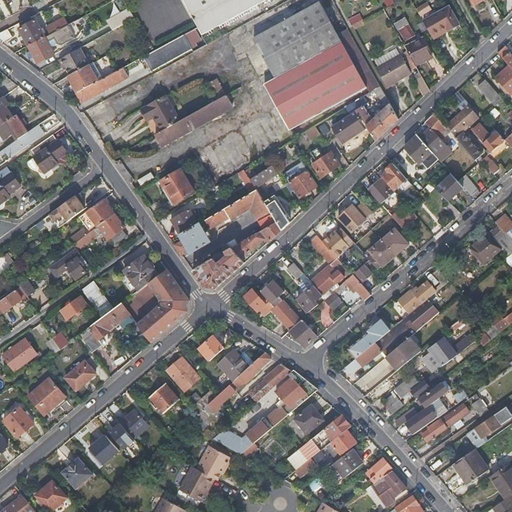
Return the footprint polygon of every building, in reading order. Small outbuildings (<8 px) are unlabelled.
[(185,0),(190,9),(206,0),(185,0)] [(206,0),(190,9),(199,26),(246,0),(206,0)] [(246,0),(199,26),(203,34),(269,0),(246,0)] [(337,13),(329,0),(324,0),(260,35),(277,68),(346,29),(345,28),(337,13)] [(444,9),(455,28),(459,26),(449,6),(444,9)] [(113,30),(134,17),(128,7),(107,20),(113,30)] [(434,40),(455,28),(444,9),(424,20),(432,34),(431,35),(434,40)] [(360,13),(348,19),(353,28),(364,22),(360,13)] [(17,28),(26,46),(66,25),(61,17),(45,26),(47,31),(44,32),(41,27),(39,28),(34,19),(31,21),(29,17),(18,22),(20,26),(17,28)] [(393,25),(403,42),(414,35),(404,17),(393,24),(393,25)] [(66,25),(26,46),(35,63),(52,54),(48,47),(55,43),(59,44),(72,37),(66,25)] [(0,33),(0,41),(2,43),(13,37),(8,29),(0,33)] [(348,34),(346,29),(277,68),(281,75),(349,36),(348,34)] [(186,34),(156,50),(146,56),(153,69),(193,48),(186,34)] [(349,36),(281,75),(263,85),(290,130),(374,81),(349,36)] [(431,57),(422,40),(406,48),(416,66),(431,57)] [(499,53),(502,56),(510,65),(511,67),(511,56),(509,53),(510,52),(505,47),(499,53)] [(68,55),(60,59),(69,76),(88,66),(78,49),(68,55)] [(401,54),(376,67),(387,86),(411,73),(401,54)] [(77,94),(75,95),(80,104),(126,79),(124,73),(126,72),(127,74),(131,72),(132,73),(142,68),(138,60),(100,81),(97,83),(77,94)] [(91,64),(88,66),(97,83),(100,81),(91,64)] [(511,93),(511,67),(510,65),(497,77),(511,94),(511,93)] [(67,78),(77,94),(97,83),(88,66),(69,76),(67,78)] [(414,82),(422,97),(428,92),(420,78),(414,82)] [(504,99),(486,79),(478,86),(481,89),(496,105),(504,99)] [(399,119),(384,92),(378,96),(382,101),(387,107),(379,114),(373,122),(366,111),(370,108),(368,103),(357,110),(368,126),(376,140),(399,119)] [(0,124),(1,126),(13,117),(6,107),(9,105),(3,96),(0,98),(0,124)] [(160,132),(154,136),(160,147),(231,108),(225,97),(205,108),(179,122),(160,132)] [(152,117),(160,132),(179,122),(167,98),(142,111),(145,118),(151,115),(152,117)] [(464,111),(446,127),(449,131),(477,163),(481,160),(483,158),(471,144),(472,143),(463,133),(462,134),(461,133),(459,135),(457,133),(462,130),(463,131),(479,117),(470,107),(470,106),(465,101),(459,106),(464,111)] [(357,110),(336,124),(332,127),(343,143),(368,126),(357,110)] [(421,138),(440,160),(441,161),(452,152),(438,136),(441,134),(442,135),(444,133),(445,134),(449,131),(446,127),(434,114),(426,121),(432,128),(421,138)] [(1,126),(0,126),(0,133),(4,139),(13,132),(18,139),(29,131),(24,126),(28,123),(24,118),(20,120),(16,115),(13,117),(1,126)] [(488,154),(505,139),(497,131),(491,136),(480,124),(473,130),(488,148),(486,150),(488,154)] [(18,139),(3,149),(0,151),(0,156),(1,157),(6,154),(8,157),(24,146),(25,148),(31,143),(31,141),(43,133),(38,125),(29,131),(18,139)] [(321,134),(316,126),(308,131),(313,139),(321,134)] [(42,168),(67,151),(59,139),(57,141),(52,134),(30,150),(35,156),(28,162),(33,169),(39,165),(42,168)] [(419,135),(406,147),(421,163),(423,161),(429,168),(440,160),(421,138),(419,135)] [(299,149),(303,155),(313,148),(309,142),(299,149)] [(68,152),(67,151),(42,168),(45,172),(58,164),(56,161),(68,152)] [(310,165),(319,180),(342,166),(332,151),(326,155),(310,165)] [(481,160),(493,174),(499,169),(491,159),(490,160),(486,156),(483,158),(481,160)] [(382,176),(383,178),(394,190),(407,178),(394,163),(386,170),(388,171),(382,176)] [(268,185),(274,181),(271,177),(278,172),(273,165),(256,176),(251,180),(255,187),(257,185),(265,181),(268,185)] [(0,197),(19,184),(7,166),(0,170),(0,197)] [(250,166),(244,170),(251,180),(256,176),(250,166)] [(192,193),(178,170),(160,182),(174,204),(192,193)] [(299,198),(306,194),(310,191),(317,186),(307,170),(304,172),(303,170),(299,172),(300,175),(289,182),(299,198)] [(275,183),(282,178),(278,172),(271,177),(274,181),(275,183)] [(463,186),(458,180),(451,172),(434,187),(448,200),(463,186)] [(463,186),(471,195),(478,189),(465,174),(458,180),(463,186)] [(367,177),(362,182),(369,189),(370,189),(383,203),(396,192),(394,190),(383,178),(374,186),(367,177)] [(21,185),(19,184),(0,197),(0,203),(10,196),(8,194),(21,185)] [(257,190),(263,198),(267,196),(261,188),(259,188),(257,185),(255,187),(257,190)] [(214,216),(206,220),(211,229),(249,207),(251,211),(249,212),(252,219),(250,220),(252,224),(251,224),(256,234),(278,222),(265,202),(263,198),(257,190),(235,203),(229,207),(214,216)] [(78,194),(59,208),(50,215),(55,222),(64,216),(66,219),(83,207),(79,201),(82,199),(78,194)] [(278,222),(283,230),(291,222),(277,199),(269,204),(267,201),(265,202),(278,222)] [(97,227),(115,215),(103,200),(79,217),(90,233),(97,227)] [(214,216),(229,207),(225,200),(210,209),(214,216)] [(339,217),(352,232),(366,220),(365,218),(372,212),(364,202),(356,208),(353,205),(339,217)] [(455,218),(461,213),(449,202),(444,207),(455,218)] [(64,216),(55,222),(59,228),(84,209),(83,207),(66,219),(64,216)] [(403,229),(418,217),(412,211),(405,217),(398,209),(392,215),(403,229)] [(179,235),(197,225),(189,210),(171,220),(179,235)] [(511,223),(504,214),(495,222),(498,225),(505,233),(508,231),(509,230),(511,227),(511,223)] [(87,235),(91,240),(98,235),(100,236),(103,233),(108,240),(110,239),(114,245),(126,236),(122,230),(124,228),(115,215),(97,227),(90,233),(87,235)] [(215,258),(194,270),(206,288),(216,288),(265,246),(280,232),(283,230),(278,222),(256,234),(238,245),(231,249),(226,251),(228,255),(218,264),(215,258)] [(176,248),(179,252),(186,248),(190,254),(210,242),(208,238),(210,237),(206,231),(204,232),(199,223),(197,225),(179,235),(182,240),(174,245),(176,248)] [(505,233),(498,225),(481,238),(470,247),(482,263),(499,248),(494,242),(505,233)] [(409,244),(395,228),(370,250),(383,266),(409,244)] [(78,241),(87,235),(83,229),(68,241),(72,246),(73,245),(78,241)] [(353,243),(341,229),(336,233),(334,231),(321,243),(336,259),(353,243)] [(506,257),(511,252),(511,251),(511,236),(508,231),(505,233),(494,242),(499,248),(506,257)] [(77,250),(91,240),(87,235),(78,241),(73,245),(77,250)] [(321,243),(315,236),(309,241),(329,264),(309,282),(324,299),(333,292),(343,282),(341,280),(349,274),(336,259),(321,243)] [(231,249),(238,245),(235,240),(228,243),(231,249)] [(72,246),(68,241),(62,250),(63,252),(72,246)] [(86,263),(77,250),(52,268),(58,276),(68,268),(76,279),(86,272),(84,270),(82,266),(86,263)] [(124,271),(139,291),(149,284),(158,276),(144,256),(124,271)] [(303,275),(293,264),(286,269),(296,280),(303,275)] [(372,276),(363,266),(358,271),(367,281),(372,276)] [(446,277),(438,268),(432,273),(440,282),(446,277)] [(138,325),(152,343),(189,312),(189,301),(167,270),(158,276),(149,284),(160,300),(160,307),(138,325)] [(352,276),(360,286),(367,281),(358,271),(352,276)] [(369,296),(367,293),(360,286),(352,276),(351,277),(346,281),(361,299),(363,301),(369,296)] [(21,287),(27,296),(33,291),(25,280),(19,285),(21,287)] [(428,298),(437,291),(427,280),(419,287),(417,286),(413,289),(412,288),(398,300),(409,312),(422,300),(424,302),(428,298)] [(14,288),(9,281),(1,287),(6,294),(14,288)] [(81,290),(102,319),(104,318),(114,310),(93,281),(81,290)] [(283,293),(272,281),(260,291),(271,303),(283,293)] [(0,308),(4,314),(27,296),(21,287),(0,303),(0,308)] [(320,296),(312,287),(297,300),(307,312),(316,305),(313,302),(320,296)] [(257,312),(258,311),(264,305),(260,301),(263,299),(256,292),(254,294),(251,290),(243,297),(257,312)] [(324,299),(322,301),(330,311),(341,301),(333,292),(324,299)] [(73,302),(70,298),(65,302),(69,306),(62,311),(68,319),(87,304),(81,297),(73,302)] [(382,352),(386,357),(409,337),(440,312),(428,298),(424,302),(390,330),(354,360),(345,367),(351,374),(361,365),(364,367),(382,352)] [(274,309),(268,302),(264,305),(258,311),(263,318),(272,310),(274,309)] [(274,309),(272,310),(290,330),(299,322),(281,302),(274,309)] [(80,336),(92,351),(103,343),(100,339),(110,332),(109,330),(130,314),(122,304),(114,310),(104,318),(102,319),(80,336)] [(467,325),(469,322),(464,316),(447,330),(450,333),(464,322),(467,325)] [(390,330),(380,318),(365,330),(368,333),(346,351),(354,360),(390,330)] [(494,326),(488,318),(474,329),(480,337),(484,334),(490,341),(498,334),(492,327),(494,326)] [(304,348),(316,338),(300,321),(299,322),(290,330),(288,331),(304,348)] [(52,338),(61,350),(70,343),(61,332),(52,338)] [(484,334),(480,337),(476,340),(481,348),(490,341),(484,334)] [(225,349),(214,336),(199,348),(210,361),(225,349)] [(386,357),(397,370),(421,351),(409,337),(386,357)] [(11,367),(16,375),(25,368),(23,365),(36,355),(25,339),(2,356),(11,367)] [(441,367),(456,356),(443,339),(428,351),(430,353),(441,367)] [(250,367),(234,350),(219,364),(234,381),(239,377),(250,367)] [(272,359),(266,353),(250,367),(239,377),(245,384),(246,385),(255,377),(254,375),(272,359)] [(433,373),(441,367),(430,353),(421,360),(432,374),(433,373)] [(201,378),(183,358),(168,370),(186,391),(201,378)] [(77,390),(96,374),(86,361),(66,377),(77,390)] [(203,367),(199,362),(195,366),(199,371),(203,367)] [(293,371),(282,364),(249,393),(257,403),(289,375),(293,371)] [(10,380),(16,375),(11,367),(4,372),(10,380)] [(293,371),(289,375),(292,378),(299,373),(295,370),(293,371)] [(319,389),(299,373),(292,378),(277,391),(289,405),(280,412),(278,410),(248,435),(255,443),(319,389)] [(411,391),(417,398),(439,381),(433,373),(432,374),(420,383),(411,391)] [(420,383),(414,375),(394,391),(400,398),(420,383)] [(237,391),(245,384),(239,377),(234,381),(231,385),(236,391),(237,391)] [(29,396),(45,415),(66,397),(51,378),(29,396)] [(219,395),(206,380),(195,390),(204,399),(196,407),(200,412),(219,395)] [(181,400),(167,383),(150,398),(164,414),(181,400)] [(236,391),(231,385),(219,395),(200,413),(188,424),(203,433),(209,426),(208,424),(216,418),(214,415),(220,409),(218,408),(236,391)] [(441,399),(434,390),(421,400),(428,409),(441,399)] [(454,394),(457,402),(467,398),(464,390),(454,394)] [(382,403),(387,410),(399,400),(394,393),(382,403)] [(472,403),(477,411),(479,416),(488,410),(480,398),(472,403)] [(399,400),(387,410),(391,415),(404,406),(399,400)] [(295,419),(308,435),(325,421),(312,405),(295,419)] [(466,414),(459,405),(443,416),(450,426),(466,414)] [(4,421),(18,438),(34,424),(21,407),(4,421)] [(413,420),(407,425),(414,433),(437,417),(430,408),(413,420)] [(150,426),(136,410),(120,423),(134,439),(150,426)] [(500,410),(467,433),(474,443),(483,437),(508,420),(500,410)] [(398,422),(402,428),(407,425),(413,420),(409,414),(398,422)] [(352,426),(342,415),(324,430),(289,458),(298,469),(312,458),(322,450),(320,447),(328,441),(330,443),(339,437),(347,430),(352,426)] [(441,418),(428,427),(429,428),(422,434),(428,442),(447,428),(441,418)] [(245,440),(226,429),(214,439),(238,452),(245,440)] [(358,443),(347,430),(339,437),(330,443),(327,446),(337,459),(358,443)] [(104,464),(120,451),(106,435),(91,449),(104,464)] [(0,452),(8,446),(0,436),(0,452)] [(483,437),(474,443),(477,447),(479,446),(486,441),(483,437)] [(255,443),(241,454),(248,458),(260,448),(255,443)] [(233,458),(209,446),(197,469),(215,479),(218,480),(222,474),(226,465),(228,466),(233,458)] [(476,448),(454,464),(468,484),(490,469),(476,448)] [(364,463),(353,449),(334,464),(345,478),(364,463)] [(77,489),(94,475),(79,458),(63,472),(77,489)] [(317,465),(312,458),(298,469),(295,471),(300,478),(317,465)] [(375,484),(393,468),(384,458),(373,468),(378,474),(371,479),(363,485),(366,490),(367,489),(373,485),(375,484)] [(507,497),(511,494),(511,467),(509,463),(497,472),(491,475),(507,497)] [(180,490),(201,501),(204,496),(206,491),(208,492),(215,479),(197,469),(193,467),(180,490)] [(408,488),(393,471),(375,484),(373,485),(375,489),(387,507),(396,501),(393,498),(408,488)] [(49,511),(52,511),(69,498),(53,480),(35,495),(49,511)] [(90,511),(115,490),(108,482),(82,505),(88,511),(90,511)] [(375,489),(373,485),(367,489),(370,493),(375,489)] [(504,511),(511,506),(511,494),(507,497),(493,507),(495,511),(504,511)] [(24,496),(2,511),(18,511),(30,504),(24,496)] [(424,511),(414,496),(396,508),(399,511),(424,511)] [(186,511),(187,511),(164,498),(156,511),(186,511)] [(340,511),(337,510),(323,502),(317,511),(340,511)]
